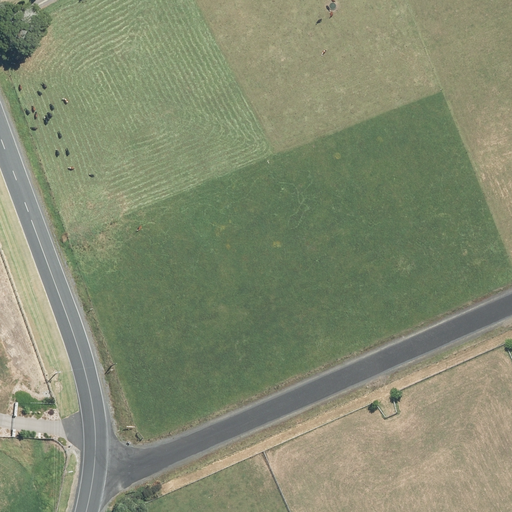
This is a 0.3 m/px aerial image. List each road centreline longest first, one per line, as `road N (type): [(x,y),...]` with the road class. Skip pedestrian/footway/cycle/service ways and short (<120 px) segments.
road 1 (unclassified): [(93,471),(138,466),(511,302)]
road 2 (unclassified): [(93,471),(93,396),(81,347),(0,135)]
